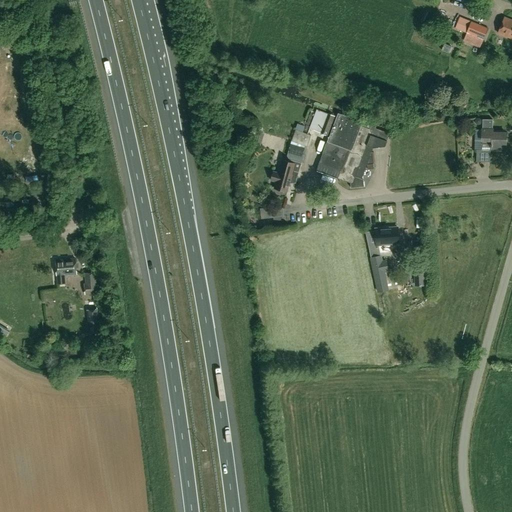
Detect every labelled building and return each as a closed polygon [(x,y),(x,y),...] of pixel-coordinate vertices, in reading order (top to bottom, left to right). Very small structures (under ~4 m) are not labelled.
[(498,33),(511,38),(511,20),(504,17),(498,33)] [(471,21),(465,33),(482,40),(488,28),(471,21)] [(310,128),(329,135),(316,170),(350,183),(351,188),(364,186),(363,179),(361,179),(373,148),(385,147),(387,141),(390,133),(375,128),(376,123),(372,122),(369,129),(360,126),(362,122),(338,113),(336,116),(328,113),(327,114),(317,110),(316,112),(311,111),(306,127),(310,128)] [(305,146),(306,147),(311,135),(308,134),(310,128),(306,127),(304,132),(295,129),(291,141),(305,146)] [(492,129),(482,129),(481,150),(505,151),(506,133),(492,132),(492,129)] [(305,146),(291,141),(288,151),(302,155),(305,146)] [(490,162),(490,150),(481,150),(476,149),(476,162),(490,162)] [(301,163),(288,159),(288,161),(281,159),(278,173),(273,171),(271,180),(275,181),(274,188),(287,191),(290,181),(295,182),(301,163)] [(273,221),(281,220),(280,217),(284,217),(283,208),(268,210),(268,208),(260,209),(261,219),(273,218),(273,221)] [(392,245),(398,244),(397,227),(374,229),(376,246),(378,246),(380,253),(390,252),(393,249),(392,245)] [(369,257),(374,277),(385,275),(385,272),(388,271),(386,259),(382,260),(381,254),(369,257)] [(76,274),(75,258),(55,260),(57,284),(65,283),(65,275),(76,274)] [(424,267),(413,268),(415,286),(425,285),(424,267)] [(95,272),(84,273),(85,283),(84,283),(85,295),(97,294),(95,272)] [(377,291),(388,289),(386,277),(374,280),(377,291)] [(97,309),(87,310),(89,334),(99,333),(97,309)]
